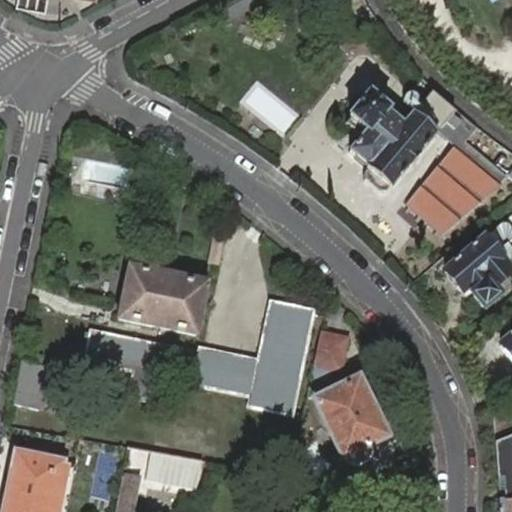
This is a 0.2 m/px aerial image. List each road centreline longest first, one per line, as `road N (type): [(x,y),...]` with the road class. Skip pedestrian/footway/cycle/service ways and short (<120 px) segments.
road 1 (residential): [(460,511),(448,413),(398,320),(349,268),(205,153),(45,69)]
road 2 (residential): [(0,296),(45,69)]
road 3 (residential): [(45,69),(180,0)]
